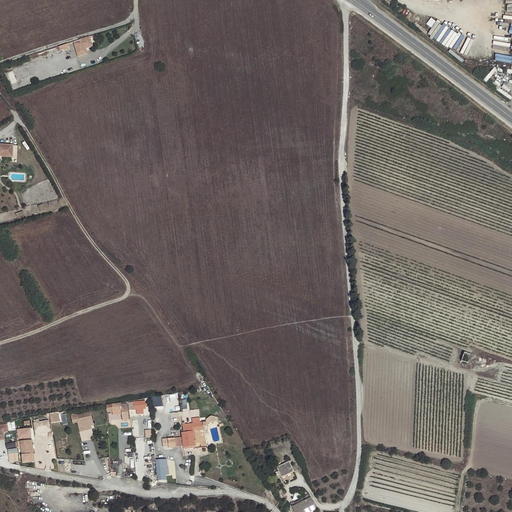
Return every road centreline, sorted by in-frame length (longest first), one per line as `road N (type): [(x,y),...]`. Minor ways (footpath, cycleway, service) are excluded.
road 1 (residential): [(341,511),(355,471),(359,390),(341,163),(345,0)]
road 2 (track): [(0,343),(128,292),(17,119)]
road 3 (residential): [(0,461),(159,493),(244,494),(277,511)]
road 4 (primary): [(353,0),(511,119)]
road 5 (unclassified): [(135,0),(136,13),(123,24),(0,64)]
